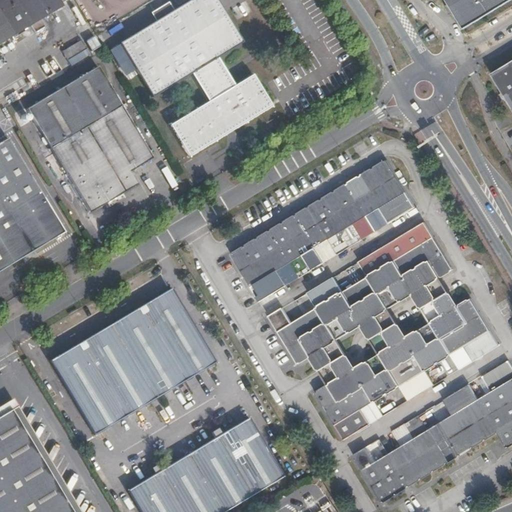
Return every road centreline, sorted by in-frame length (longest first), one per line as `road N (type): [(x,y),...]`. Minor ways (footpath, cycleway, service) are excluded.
road 1 (residential): [(375,111),(0,338)]
road 2 (trunk): [(432,131),(511,270)]
road 3 (tertiary): [(432,131),(511,237)]
